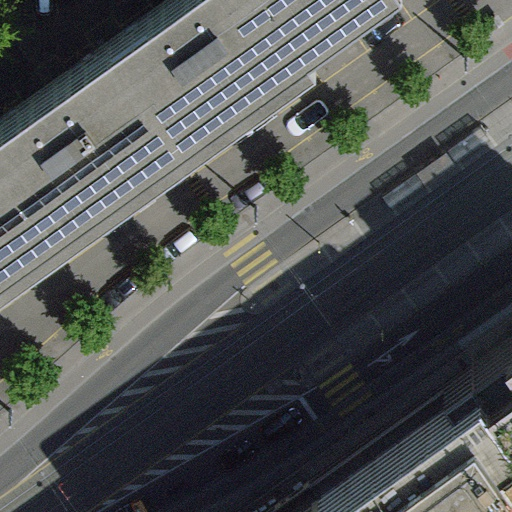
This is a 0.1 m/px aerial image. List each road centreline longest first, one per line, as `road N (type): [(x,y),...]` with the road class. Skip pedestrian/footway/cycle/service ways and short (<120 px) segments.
road 1 (secondary): [(511,79),(218,290),(0,476)]
road 2 (secondary): [(135,511),(306,414),(511,270)]
